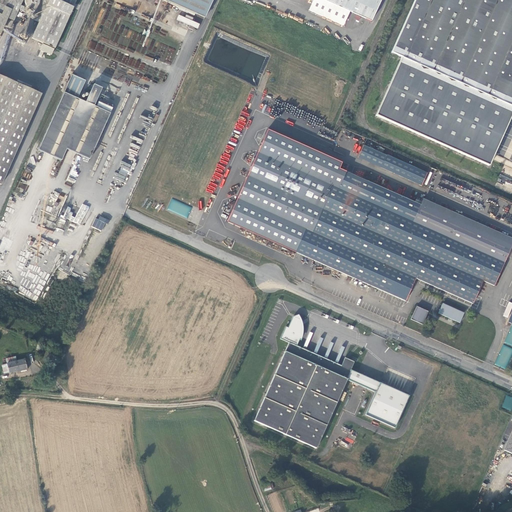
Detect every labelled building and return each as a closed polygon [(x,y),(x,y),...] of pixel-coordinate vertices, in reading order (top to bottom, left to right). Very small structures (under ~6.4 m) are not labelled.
[(0,0),(0,34),(9,18),(10,19),(14,21),(23,0),(0,0)] [(42,0),(24,0),(21,10),(35,17),(42,0)] [(42,0),(35,17),(34,19),(38,22),(31,38),(55,48),(76,0),(42,0)] [(159,0),(175,7),(175,8),(193,16),(194,14),(203,18),(211,0),(159,0)] [(312,0),(308,10),(342,25),(349,11),(370,21),(379,0),(312,0)] [(376,115),(489,165),(511,113),(511,0),(414,0),(392,52),(402,56),(376,115)] [(186,31),(192,19),(184,16),(179,28),(186,31)] [(54,50),(42,44),(40,49),(51,55),(54,50)] [(0,75),(0,181),(42,94),(0,75)] [(64,92),(37,149),(60,160),(65,149),(88,160),(112,108),(100,102),(98,108),(93,106),(102,88),(93,84),(85,102),(64,92)] [(345,171),(340,168),(343,162),(268,129),(227,221),(405,301),(416,277),(474,302),(484,280),(495,285),(511,245),(420,205),(345,171)] [(427,173),(364,144),(359,157),(421,185),(427,173)] [(54,190),(50,197),(56,200),(60,194),(54,190)] [(167,209),(187,218),(192,207),(172,198),(167,209)] [(511,238),(422,199),(420,205),(511,245),(511,243),(511,238)] [(66,218),(80,225),(89,207),(82,203),(75,218),(71,216),(72,215),(69,213),(66,218)] [(91,227),(102,232),(108,219),(100,215),(98,219),(96,218),(91,227)] [(470,306),(472,304),(452,294),(451,297),(470,306)] [(439,314),(451,319),(454,320),(461,324),(465,314),(443,304),(439,314)] [(427,312),(416,307),(411,319),(422,325),(427,312)] [(395,427),(409,394),(350,369),(354,361),(345,357),(341,365),(296,345),(299,338),(300,336),(301,333),(301,331),(301,328),(301,325),(300,322),(299,320),(299,319),(293,316),(288,327),(285,326),(280,338),(288,342),(254,419),(316,447),(346,379),(375,391),(365,414),(395,427)] [(506,369),(511,353),(511,348),(503,344),(494,364),(506,369)] [(8,371),(8,372),(25,368),(22,358),(13,360),(6,362),(6,363),(8,371)] [(511,410),(511,408),(511,397),(506,395),(502,407),(511,410)] [(268,480),(262,482),(265,491),(274,489),(272,483),(270,484),(268,480)]
